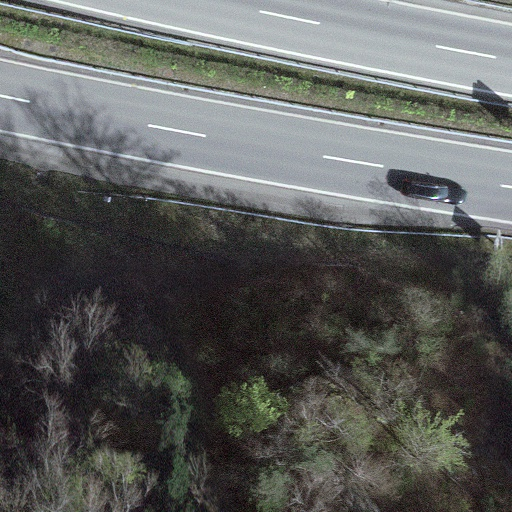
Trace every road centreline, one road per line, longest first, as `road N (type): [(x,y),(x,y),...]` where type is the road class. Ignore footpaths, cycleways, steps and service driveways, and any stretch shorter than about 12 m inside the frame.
road 1 (motorway): [(0,95),(511,187)]
road 2 (motorway): [(511,59),(209,0)]
